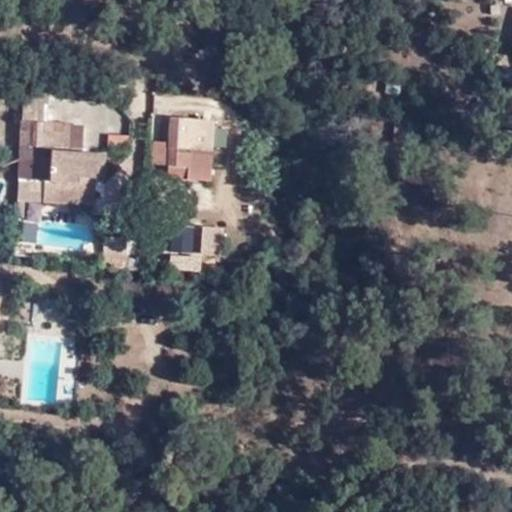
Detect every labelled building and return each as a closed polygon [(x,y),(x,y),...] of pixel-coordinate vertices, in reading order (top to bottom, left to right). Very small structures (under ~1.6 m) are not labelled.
[(24,95),(22,119),(50,122),(51,97),(24,95)] [(168,166),(191,168),(191,151),(212,151),(214,121),(170,118),(168,166)] [(22,119),(18,178),(43,180),(42,202),(75,204),(78,179),(92,179),(94,154),(66,152),(49,150),(52,123),(50,122),(22,119)] [(68,123),(52,123),(49,150),(66,152),(68,123)] [(129,125),(106,127),(108,148),(131,145),(129,125)] [(191,151),(191,168),(212,169),(212,151),(191,151)] [(94,154),(92,179),(104,180),(105,155),(94,154)] [(200,222),(170,222),(169,252),(200,253),(200,222)] [(201,224),(201,254),(225,254),(225,224),(201,224)] [(125,270),(128,249),(129,241),(104,238),(101,268),(125,270)] [(145,272),(146,250),(128,249),(125,270),(145,272)] [(195,267),(195,253),(172,252),(172,266),(195,267)] [(0,346),(12,348),(17,308),(0,305),(0,346)]
